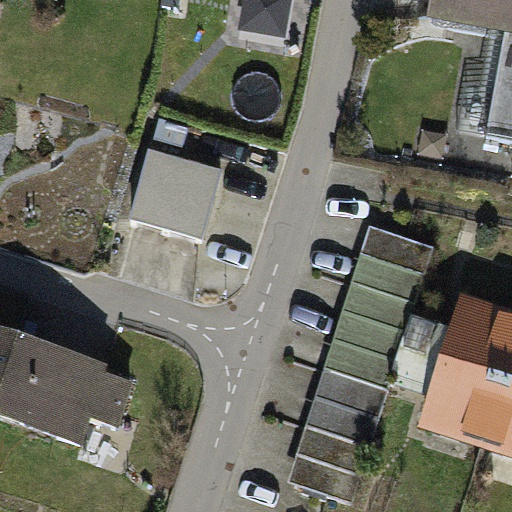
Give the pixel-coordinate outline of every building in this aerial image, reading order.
[(511,0),(427,0),(423,32),(511,45),(511,0)] [(229,180),(155,161),(137,231),(211,250),(229,180)] [(369,228),(306,490),(370,506),(433,244),(369,228)] [(511,462),(511,315),(460,299),(418,434),(511,462)] [(0,429),(112,463),(136,382),(0,341),(0,429)]
